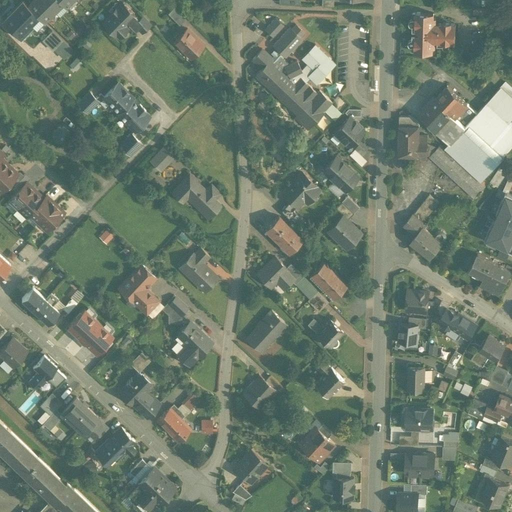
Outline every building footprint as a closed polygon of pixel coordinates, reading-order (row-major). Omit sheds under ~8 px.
[(22,0),(20,0),(2,19),(20,37),(40,17),(27,4),(22,0)] [(54,10),(43,0),(31,0),(27,4),(40,17),(43,20),(54,10)] [(43,0),(54,10),(62,2),(60,0),(43,0)] [(121,2),(117,6),(116,6),(110,13),(111,14),(103,22),(114,34),(115,33),(118,36),(127,28),(124,25),(134,15),(121,2)] [(155,15),(144,6),(134,17),(145,26),(155,15)] [(433,12),(415,12),(415,23),(412,23),(412,29),(416,29),(416,33),(412,33),(411,39),(414,39),(414,50),(432,51),(432,46),(434,46),(434,39),(437,39),(437,44),(443,44),(443,41),(455,41),(455,23),(450,23),(450,21),(442,21),(442,23),(437,23),(437,25),(435,25),(435,17),(433,17),(433,12)] [(275,17),(264,28),(273,36),(283,25),(275,17)] [(261,68),(255,74),(256,75),(261,81),(262,80),(297,113),(300,116),(298,118),(308,127),(323,111),(322,111),(331,101),(318,89),(316,92),(300,76),(299,77),(296,74),(302,71),(296,60),(288,64),(280,56),(282,54),(285,56),(301,38),(299,36),(303,32),(295,24),(291,28),(289,27),(272,44),(278,50),(271,57),(262,48),(252,59),(261,68)] [(187,28),(174,41),(191,56),(203,43),(187,28)] [(62,39),(52,29),(42,38),(53,49),(62,39)] [(314,43),(301,57),(309,64),(302,71),(316,83),(335,63),(314,43)] [(77,56),(70,64),(76,69),(83,62),(77,56)] [(133,97),(117,81),(103,96),(110,104),(109,105),(117,113),(116,113),(116,114),(133,97)] [(447,84),(420,113),(450,140),(477,112),(467,102),(447,84)] [(450,140),(445,146),(461,160),(460,161),(480,179),(511,143),(511,97),(500,87),(488,100),(450,140)] [(88,91),(77,102),(84,109),(95,98),(88,91)] [(138,104),(132,98),(133,97),(116,114),(125,122),(126,121),(134,130),(149,115),(144,110),(145,109),(139,103),(138,104)] [(356,108),(347,108),(344,111),(348,115),(349,115),(351,117),(354,115),(360,115),(360,108),(356,108)] [(351,117),(349,115),(348,115),(341,123),(356,137),(362,130),(362,127),(351,117)] [(419,122),(411,115),(399,115),(398,154),(426,155),(427,140),(427,134),(418,133),(419,127),(419,122)] [(356,137),(341,123),(333,132),(347,144),(349,144),(356,137)] [(68,131),(64,127),(58,127),(54,131),(54,137),(58,142),(64,142),(68,137),(68,131)] [(131,133),(119,144),(130,154),(141,142),(131,133)] [(363,154),(367,150),(359,143),(350,153),(362,165),(368,159),(363,154)] [(485,185),(440,143),(429,155),(473,197),(485,185)] [(175,154),(165,144),(164,145),(165,146),(160,151),(159,150),(150,159),(156,165),(164,157),(168,161),(175,154)] [(336,155),(322,170),(327,174),(327,176),(332,181),(347,165),(336,155)] [(0,156),(0,189),(17,173),(0,156)] [(347,165),(332,181),(337,185),(339,185),(344,190),(358,175),(347,165)] [(497,186),(507,172),(500,167),(490,181),(497,186)] [(301,171),(281,192),(289,199),(285,203),(292,209),(306,194),(310,198),(318,189),(314,185),(315,184),(314,183),(314,184),(305,177),(306,176),(301,171)] [(205,189),(189,173),(172,190),(181,198),(180,199),(181,200),(186,195),(209,217),(213,212),(212,212),(218,206),(211,200),(214,197),(205,189)] [(506,192),(508,193),(511,183),(511,178),(509,177),(503,190),(506,192)] [(42,197),(25,181),(9,198),(27,215),(30,212),(29,212),(43,198),(42,197)] [(219,192),(211,184),(205,189),(214,197),(219,192)] [(511,194),(508,193),(506,192),(484,239),(511,251),(511,194)] [(429,193),(413,214),(421,220),(424,217),(425,218),(439,201),(429,193)] [(63,211),(45,195),(42,197),(43,198),(29,212),(30,212),(47,228),(63,211)] [(359,206),(346,195),(341,201),(353,212),(359,206)] [(353,212),(341,201),(335,207),(341,213),(342,213),(347,218),(353,212)] [(292,209),(285,203),(280,210),(289,219),(295,212),(292,209)] [(341,213),(327,228),(345,246),(360,230),(347,218),(342,213),(341,213)] [(413,214),(412,213),(404,224),(416,234),(411,240),(430,256),(441,241),(423,226),(425,223),(413,214)] [(302,239),(279,216),(266,229),(290,251),(302,239)] [(209,255),(200,246),(195,251),(204,260),(209,255)] [(217,276),(202,262),(204,260),(195,251),(193,253),(193,252),(187,258),(190,261),(184,267),(193,277),(192,278),(204,289),(217,276)] [(511,270),(477,252),(472,261),(475,263),(471,271),(483,277),(479,284),(499,294),(511,270)] [(0,273),(9,263),(0,254),(0,273)] [(275,255),(257,273),(270,286),(276,280),(283,288),(292,280),(293,278),(286,270),(287,268),(286,266),(275,255)] [(346,284),(323,261),(311,273),(333,297),(346,284)] [(303,275),(290,262),(286,266),(287,268),(288,268),(286,270),(293,278),(292,280),(295,283),(303,275)] [(141,263),(131,273),(128,273),(128,276),(118,286),(122,290),(122,294),(125,297),(129,297),(132,294),(138,300),(147,289),(145,287),(155,276),(141,263)] [(45,298),(32,286),(21,298),(34,310),(45,298)] [(138,300),(136,302),(146,311),(157,299),(147,289),(138,300)] [(428,290),(408,289),(406,304),(415,305),(415,310),(421,311),(426,311),(427,299),(428,290)] [(325,299),(317,291),(307,301),(315,309),(325,299)] [(57,298),(50,292),(45,298),(52,304),(57,298)] [(187,307),(175,296),(169,302),(181,314),(187,307)] [(45,298),(34,310),(47,322),(58,310),(52,304),(45,298)] [(434,300),(427,299),(426,311),(421,311),(421,313),(432,315),(434,300)] [(272,309),(257,325),(258,326),(248,337),(261,350),(276,334),(277,335),(278,334),(275,332),(284,323),(286,325),(287,325),(278,317),(279,315),(272,309)] [(476,323),(458,311),(449,325),(467,337),(476,323)] [(409,316),(408,322),(419,323),(418,327),(427,328),(427,318),(409,316)] [(318,323),(313,318),(308,323),(313,329),(318,323)] [(343,331),(330,318),(316,333),(329,345),(331,344),(332,344),(333,345),(334,345),(335,345),(335,344),(336,344),(337,343),(337,342),(338,341),(337,340),(337,339),(336,338),(343,331)] [(211,341),(189,320),(177,332),(190,344),(180,355),(188,363),(197,354),(198,355),(211,341)] [(408,322),(399,321),(398,340),(417,342),(418,327),(419,323),(408,322)] [(85,334),(72,322),(61,335),(74,346),(85,334)] [(85,334),(74,346),(87,358),(98,346),(85,334)] [(495,338),(488,334),(479,348),(478,347),(472,356),(481,362),(487,354),(495,359),(504,345),(494,339),(495,338)] [(27,351),(11,337),(0,348),(0,354),(12,366),(27,351)] [(462,354),(455,350),(448,361),(455,364),(462,354)] [(130,362),(139,371),(151,359),(142,351),(130,362)] [(43,355),(32,366),(37,371),(28,381),(36,388),(45,378),(46,378),(56,367),(43,355)] [(331,367),(323,359),(315,366),(323,374),(315,383),(327,396),(344,380),(331,367)] [(507,370),(496,365),(491,377),(501,382),(506,372),(507,370)] [(424,367),(408,366),(408,388),(410,388),(410,391),(418,392),(418,389),(423,389),(424,367)] [(457,370),(446,366),(443,373),(454,378),(457,370)] [(149,381),(138,371),(132,378),(142,388),(149,381)] [(511,376),(511,374),(506,372),(501,382),(501,384),(507,386),(511,376)] [(27,379),(20,373),(13,381),(19,387),(27,379)] [(259,375),(255,380),(255,379),(243,392),(259,406),(269,395),(270,396),(276,390),(265,380),(259,375)] [(280,385),(270,375),(265,380),(276,390),(280,385)] [(142,388),(132,378),(120,391),(147,416),(159,403),(142,388)] [(454,388),(469,394),(473,386),(458,380),(454,388)] [(182,401),(190,409),(200,398),(191,391),(182,401)] [(511,399),(500,394),(494,406),(509,413),(507,418),(511,419),(511,399)] [(99,417),(75,396),(61,411),(85,433),(89,428),(94,432),(102,423),(97,419),(99,417)] [(178,399),(157,419),(177,440),(190,427),(180,417),(188,410),(178,399)] [(494,408),(487,405),(484,414),(497,420),(501,411),(494,408)] [(432,408),(407,407),(407,409),(404,409),(404,416),(407,416),(406,427),(431,428),(432,408)] [(61,416),(56,412),(49,420),(54,424),(61,416)] [(213,432),(213,418),(201,418),(201,432),(213,432)] [(0,449),(50,498),(56,504),(58,502),(68,511),(67,511),(98,511),(66,481),(64,483),(0,420),(0,449)] [(94,432),(91,434),(96,439),(108,426),(103,422),(94,432)] [(332,433),(322,423),(317,428),(328,437),(332,433)] [(120,426),(95,450),(102,458),(109,451),(116,457),(121,452),(126,448),(130,452),(134,447),(131,443),(134,440),(120,426)] [(328,437),(317,428),(315,431),(313,429),(308,434),(326,452),(334,443),(328,437)] [(326,452),(308,434),(303,440),(305,442),(302,445),(318,461),(326,452)] [(414,435),(399,434),(399,444),(414,444),(414,435)] [(511,459),(511,440),(502,436),(498,446),(496,445),(491,457),(510,465),(511,459)] [(90,446),(84,454),(88,458),(95,451),(90,446)] [(266,464),(250,449),(234,466),(250,481),(266,464)] [(417,451),(414,452),(406,452),(406,472),(419,473),(420,451),(417,451)] [(434,453),(426,453),(423,451),(420,451),(419,473),(433,473),(434,453)] [(499,463),(485,457),(482,463),(496,469),(499,463)] [(351,462),(333,462),(333,473),(336,473),(351,474),(351,462)] [(496,469),(482,463),(480,470),(494,475),(496,469)] [(168,481),(153,466),(137,483),(142,489),(137,495),(147,505),(153,499),(158,504),(171,490),(172,490),(174,487),(174,486),(169,481),(168,481)] [(351,474),(336,473),(336,502),(356,502),(357,474),(351,474)] [(508,484),(490,476),(485,488),(481,498),(497,505),(503,491),(504,492),(508,484)] [(251,494),(239,483),(232,491),(235,492),(245,498),(251,494)] [(427,483),(411,483),(410,492),(418,492),(418,493),(426,493),(427,483)] [(245,498),(235,492),(231,498),(241,504),(245,498)] [(410,492),(398,492),(397,510),(417,510),(418,493),(418,492),(410,492)] [(147,505),(137,495),(131,501),(142,511),(147,505)] [(474,511),(477,505),(458,497),(455,504),(474,511)] [(26,511),(67,511),(68,511),(58,502),(56,504),(50,498),(44,505),(42,503),(38,507),(40,508),(36,511),(30,511),(28,510),(26,511)]
